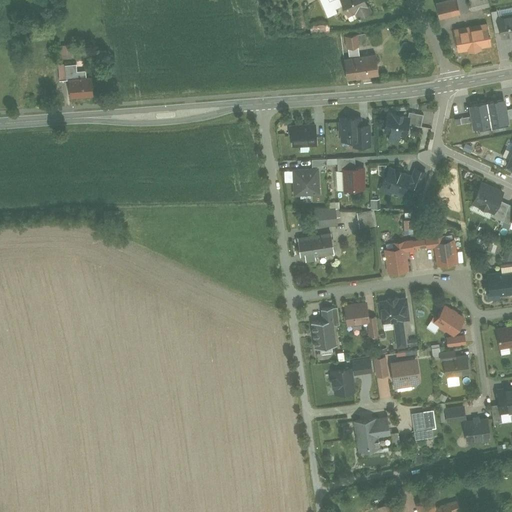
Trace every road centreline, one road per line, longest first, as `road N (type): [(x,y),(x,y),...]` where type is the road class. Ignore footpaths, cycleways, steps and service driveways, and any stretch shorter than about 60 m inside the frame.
road 1 (tertiary): [(0,125),(267,106)]
road 2 (residential): [(292,301),(267,106)]
road 3 (residential): [(292,301),(435,281),(474,311)]
road 4 (tertiary): [(267,106),(447,87)]
